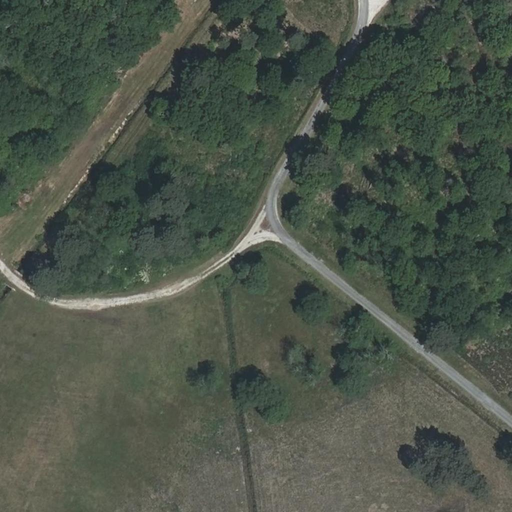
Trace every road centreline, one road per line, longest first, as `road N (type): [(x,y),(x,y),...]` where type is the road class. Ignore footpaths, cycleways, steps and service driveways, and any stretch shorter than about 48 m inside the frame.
road 1 (track): [(377,0),(246,244),(230,256),(148,294),(77,302),(41,296),(0,261)]
road 2 (track): [(511,414),(279,231),(273,196)]
